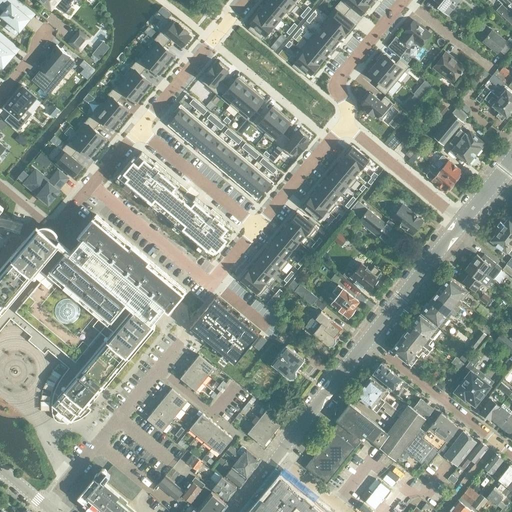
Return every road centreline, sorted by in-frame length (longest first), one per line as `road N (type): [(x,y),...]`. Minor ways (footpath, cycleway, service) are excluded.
road 1 (unclassified): [(45,507),(158,369)]
road 2 (residential): [(496,442),(368,341)]
road 3 (tertiary): [(368,341),(465,219)]
road 4 (residential): [(465,219),(343,123)]
road 5 (residential): [(212,42),(331,138)]
road 6 (residential): [(257,227),(139,130)]
road 7 (residential): [(93,185),(210,283)]
road 8 (residential): [(404,0),(337,81),(343,123)]
road 9 (tertiary): [(277,457),(368,341)]
